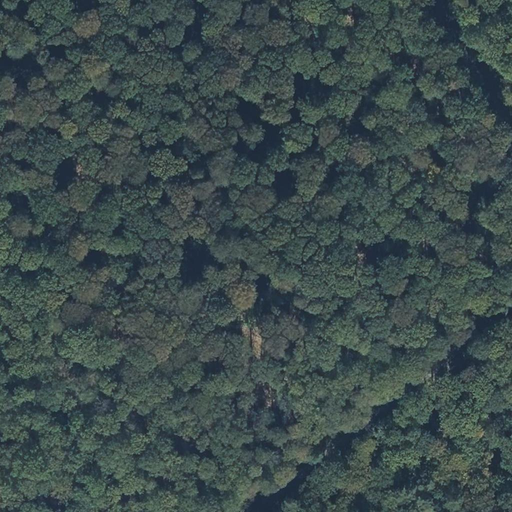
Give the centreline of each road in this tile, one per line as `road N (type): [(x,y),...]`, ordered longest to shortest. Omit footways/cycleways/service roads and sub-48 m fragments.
road 1 (track): [(255,511),(511,304)]
road 2 (track): [(511,130),(432,0)]
